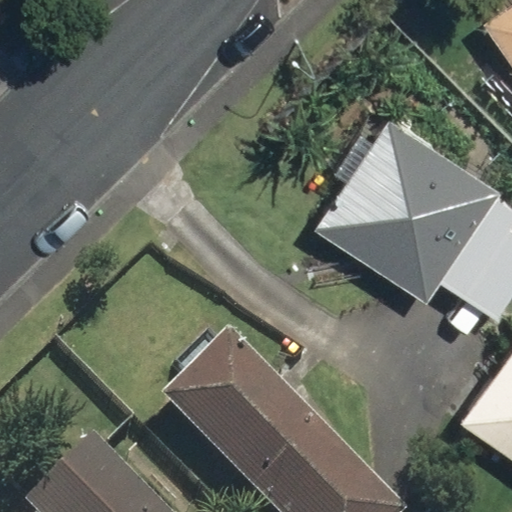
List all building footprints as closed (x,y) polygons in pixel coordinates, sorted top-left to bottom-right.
[(511,0),(486,0),(460,19),(511,91),(511,0)] [(420,282),(484,322),(508,283),(511,285),(511,230),(499,222),(509,207),(361,114),(292,224),(410,298),(420,282)] [(511,312),(434,414),(511,474),(511,312)] [(390,511),(220,335),(144,408),(244,511),(390,511)] [(145,511),(69,439),(3,508),(6,511),(145,511)]
